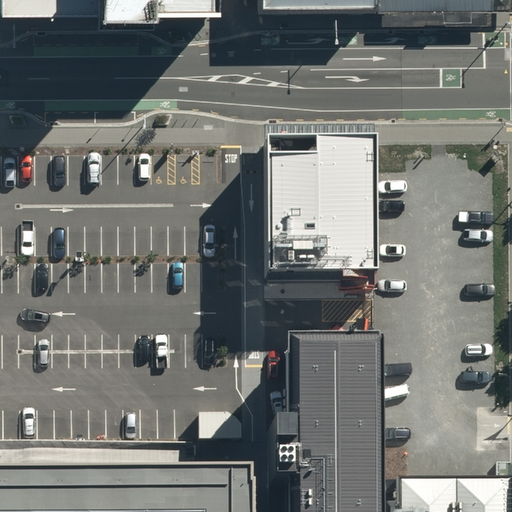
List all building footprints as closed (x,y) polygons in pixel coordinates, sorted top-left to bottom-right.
[(2,0),(2,11),(101,11),(100,0),(2,0)] [(100,0),(101,11),(157,11),(156,0),(100,0)] [(215,0),(156,0),(157,11),(215,11),(215,0)] [(373,0),(258,0),(259,11),(374,13),(373,0)] [(509,0),(373,0),(374,13),(510,12),(509,0)] [(372,296),(372,145),(262,145),(262,298),(372,296)] [(374,511),(373,354),(284,354),(284,439),(271,439),(273,506),(285,506),(284,511),(374,511)] [(240,415),(198,415),(198,439),(240,440),(240,415)] [(0,511),(251,511),(252,461),(0,464),(0,511)] [(509,511),(510,480),(397,482),(397,511),(509,511)]
